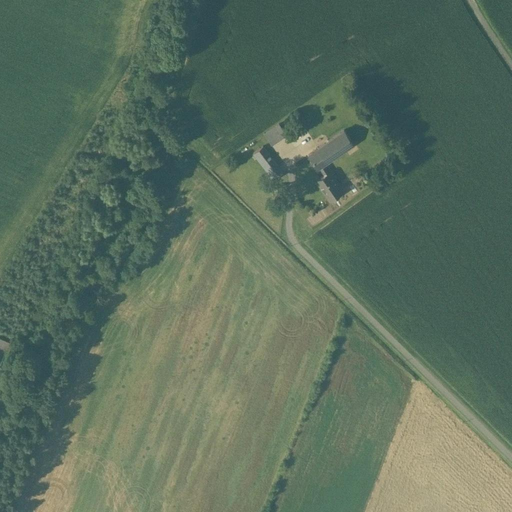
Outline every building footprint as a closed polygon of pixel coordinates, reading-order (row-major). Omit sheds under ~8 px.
[(279,124),(263,134),(271,145),(286,135),(279,124)] [(344,131),(308,155),(317,168),(319,167),(328,161),(353,144),(344,131)] [(281,170),(263,146),(253,154),(271,178),(281,170)] [(328,161),(319,167),(324,175),(330,171),(331,171),(334,169),(328,161)] [(324,175),(316,180),(330,200),(342,192),(334,180),(335,179),(331,171),(330,171),(324,175)] [(0,369),(9,345),(0,340),(0,369)]
